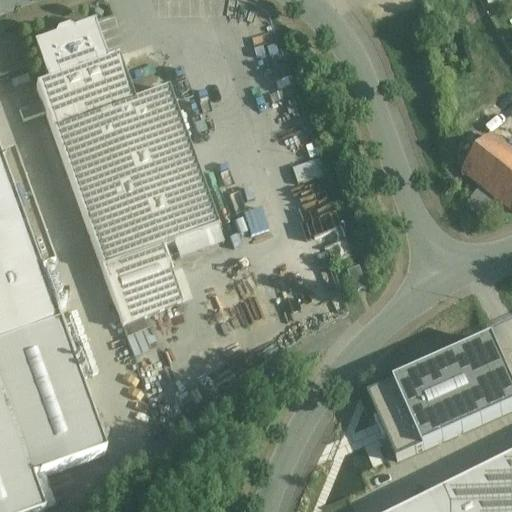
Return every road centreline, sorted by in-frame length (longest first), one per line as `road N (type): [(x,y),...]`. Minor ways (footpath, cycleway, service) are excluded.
road 1 (residential): [(307,0),(328,16),(353,58),(436,277)]
road 2 (residential): [(436,277),(339,373),(300,427),(264,511)]
